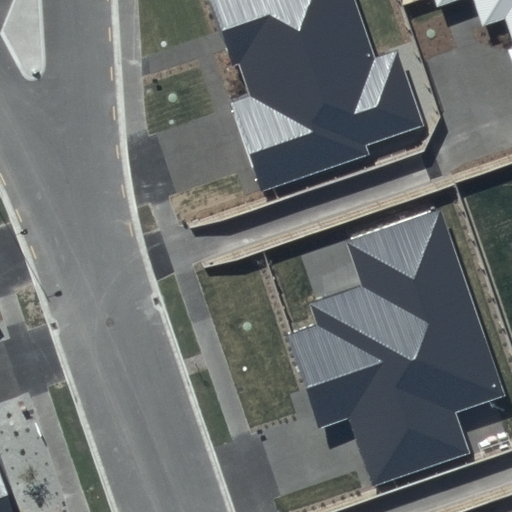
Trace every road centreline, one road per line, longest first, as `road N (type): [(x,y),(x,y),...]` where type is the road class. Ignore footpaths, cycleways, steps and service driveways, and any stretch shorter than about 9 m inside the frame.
road 1 (residential): [(84,232),(177,511)]
road 2 (residential): [(73,0),(84,232)]
road 3 (residential): [(84,232),(0,85)]
